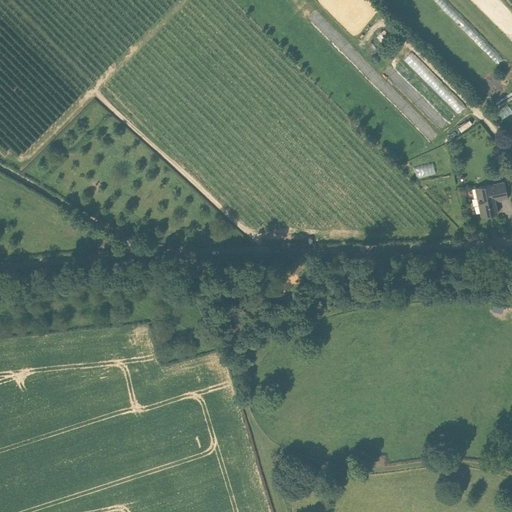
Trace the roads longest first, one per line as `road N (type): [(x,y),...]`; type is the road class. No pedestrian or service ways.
road 1 (tertiary): [(150,253),(511,241)]
road 2 (track): [(150,253),(0,167)]
road 3 (tertiary): [(150,253),(0,267)]
